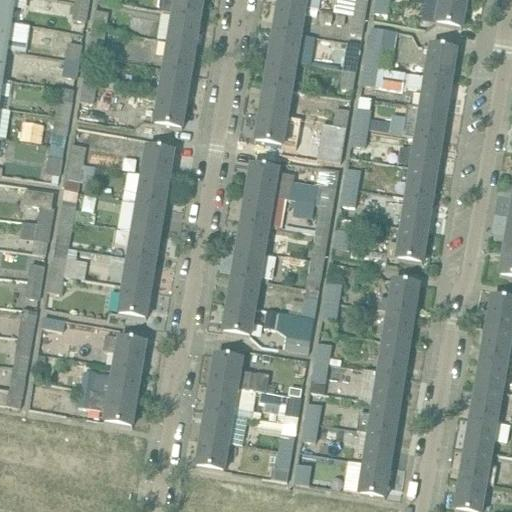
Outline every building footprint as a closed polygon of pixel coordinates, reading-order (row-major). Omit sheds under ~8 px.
[(0,0),(0,22),(11,25),(14,0),(0,0)] [(75,0),(75,6),(88,8),(89,0),(75,0)] [(172,16),(200,20),(203,0),(160,0),(158,13),(172,16)] [(278,0),(278,5),(318,12),(320,0),(278,0)] [(351,18),(365,21),(367,0),(343,0),(343,3),(342,3),(340,17),(351,18)] [(390,0),(375,0),(373,17),(387,19),(390,0)] [(464,0),(425,0),(421,22),(436,25),(435,26),(461,31),(467,1),(464,0)] [(273,33),(301,37),(304,17),(316,19),(317,13),(318,13),(318,12),(278,5),(273,33)] [(88,8),(75,6),(72,23),(85,25),(88,8)] [(92,31),(105,34),(117,36),(120,18),(95,14),(92,31)] [(168,44),(195,48),(200,20),(172,16),(168,44)] [(365,21),(351,18),(348,36),(362,38),(365,21)] [(0,52),(7,53),(11,25),(0,22),(0,52)] [(102,51),(105,34),(92,31),(89,49),(102,51)] [(371,31),(364,70),(378,72),(381,55),(392,57),(396,35),(371,31)] [(268,61),(296,65),(301,37),(273,33),(268,61)] [(163,71),(191,76),(195,48),(168,44),(163,71)] [(79,65),(82,49),(68,46),(65,63),(79,65)] [(346,46),(342,73),(356,75),(360,48),(346,46)] [(430,48),(425,79),(451,83),(456,52),(430,48)] [(0,52),(0,81),(3,82),(5,68),(15,69),(17,56),(7,54),(7,53),(0,52)] [(264,89),(291,93),(296,65),(268,61),(264,89)] [(79,65),(65,63),(62,80),(76,82),(79,65)] [(82,87),(96,89),(99,71),(85,69),(82,87)] [(425,80),(378,72),(364,70),(362,88),(381,91),(380,93),(402,96),(402,94),(405,95),(406,91),(423,94),(420,109),(446,113),(451,83),(425,79),(425,80)] [(158,99),(186,104),(191,76),(163,71),(158,99)] [(352,94),(356,75),(342,73),(339,91),(352,94)] [(0,81),(0,110),(8,112),(12,83),(3,82),(0,81)] [(96,89),(82,87),(79,105),(93,107),(96,89)] [(259,116),(287,121),(291,93),(264,89),(259,116)] [(55,120),(69,122),(74,93),(60,91),(55,120)] [(181,132),(186,104),(158,99),(154,127),(181,132)] [(446,113),(420,109),(420,110),(408,108),(403,138),(415,140),(441,144),(446,113)] [(354,130),(368,133),(371,114),(357,111),(354,130)] [(333,128),(346,130),(349,114),(336,112),(333,128)] [(282,149),(287,121),(259,116),(254,144),(282,149)] [(66,139),(69,122),(55,120),(50,149),(64,151),(66,139)] [(23,124),(19,143),(41,147),(44,128),(23,124)] [(333,128),(325,127),(323,138),(344,142),(346,130),(333,128)] [(368,133),(354,130),(350,149),(365,151),(368,133)] [(410,170),(436,174),(441,144),(415,140),(410,170)] [(69,166),(82,168),(85,151),(72,148),(69,166)] [(64,151),(50,149),(45,177),(52,179),(59,180),(64,151)] [(146,150),(141,178),(169,182),(173,155),(146,150)] [(82,168),(69,166),(66,184),(79,186),(82,168)] [(251,168),(246,196),(290,203),(294,179),(278,176),(278,172),(251,168)] [(393,199),(406,201),(431,205),(436,174),(410,170),(408,188),(395,186),(393,199)] [(322,193),(319,208),(332,210),(338,175),(320,172),(316,192),(322,193)] [(344,191),(358,193),(366,195),(368,183),(360,182),(361,174),(347,172),(344,191)] [(137,206),(164,210),(169,182),(141,178),(137,206)] [(355,212),(358,193),(344,191),(341,210),(355,212)] [(40,211),(37,226),(51,229),(54,213),(51,212),(53,197),(26,193),(23,208),(40,211)] [(246,196),(241,223),(269,228),(281,230),(283,217),(286,202),(246,196)] [(401,231),(427,235),(431,205),(406,201),(401,231)] [(62,204),(59,222),(73,224),(76,206),(62,204)] [(285,229),(285,232),(313,237),(314,235),(328,238),(332,210),(319,208),(298,204),(297,207),(318,211),(318,212),(314,233),(285,229)] [(137,206),(132,233),(160,238),(164,210),(137,206)] [(70,242),(73,224),(59,222),(56,239),(70,242)] [(422,266),(427,235),(401,231),(398,247),(389,246),(387,257),(359,253),(364,226),(338,222),(332,259),(386,267),(387,260),(422,266)] [(241,223),(236,251),(264,256),(269,228),(241,223)] [(37,226),(34,243),(48,246),(51,229),(37,226)] [(128,255),(127,261),(155,266),(160,238),(132,233),(128,255)] [(328,238),(314,235),(313,237),(314,237),(310,264),(323,267),(328,238)] [(511,249),(504,248),(499,278),(511,280),(511,249)] [(236,251),(232,279),(259,284),(264,256),(236,251)] [(50,278),(63,280),(66,262),(53,260),(50,278)] [(123,289),(150,294),(155,266),(127,261),(123,289)] [(307,279),(305,291),(318,294),(323,267),(310,264),(307,279)] [(30,267),(27,284),(41,286),(44,270),(30,267)] [(63,280),(50,278),(48,295),(60,297),(63,280)] [(232,279),(227,307),(255,312),(259,284),(232,279)] [(41,286),(27,284),(25,301),(38,303),(41,286)] [(387,314),(413,318),(418,288),(392,284),(390,301),(379,300),(377,312),(387,314)] [(324,305),(338,307),(342,288),(328,286),(324,305)] [(146,321),(150,294),(123,289),(118,317),(146,321)] [(318,294),(305,291),(301,320),(313,322),(318,294)] [(511,303),(491,299),(486,330),(511,334),(511,332),(511,303)] [(335,326),(338,307),(324,305),(321,323),(335,326)] [(250,339),(255,312),(227,307),(222,335),(250,339)] [(22,312),(17,341),(32,343),(36,315),(22,312)] [(313,322),(301,320),(266,314),(263,331),(275,333),(286,340),(283,352),(308,357),(313,322)] [(383,344),(408,349),(413,318),(387,314),(383,344)] [(41,332),(62,336),(64,324),(43,321),(41,332)] [(481,360),(506,365),(511,334),(486,330),(481,360)] [(115,356),(113,369),(141,374),(146,346),(105,339),(103,354),(115,356)] [(27,372),(32,343),(17,341),(13,370),(27,372)] [(378,375),(404,379),(408,349),(383,344),(378,375)] [(318,347),(314,366),(329,368),(332,349),(318,347)] [(214,358),(210,386),(256,393),(266,395),(269,378),(256,376),(256,377),(240,374),(242,362),(214,358)] [(475,391),(501,395),(506,365),(481,360),(475,391)] [(309,396),(322,397),(324,398),(329,368),(314,366),(309,396)] [(109,397),(136,402),(141,374),(113,369),(109,397)] [(27,372),(13,370),(12,370),(8,393),(0,392),(0,408),(20,412),(27,372)] [(404,379),(378,375),(378,376),(363,373),(358,403),(373,405),(399,410),(404,379)] [(83,375),(80,392),(93,395),(96,378),(83,375)] [(252,413),(256,393),(253,393),(210,386),(205,414),(233,418),(234,410),(252,413)] [(33,387),(28,410),(55,416),(60,393),(33,387)] [(290,390),(289,398),(300,400),(302,392),(290,390)] [(470,421),(496,426),(501,395),(475,391),(470,421)] [(109,397),(93,395),(80,392),(77,410),(106,415),(104,425),(132,430),(136,402),(109,397)] [(304,425),(319,427),(322,409),(320,409),(322,397),(309,396),(304,425)] [(300,401),(288,399),(283,426),(296,429),(301,403),(300,403),(300,401)] [(356,434),(360,435),(394,440),(399,410),(373,405),(371,418),(359,416),(356,434)] [(205,414),(200,441),(228,446),(233,418),(205,414)] [(6,417),(5,425),(28,429),(30,421),(6,417)] [(30,421),(28,429),(52,433),(53,425),(30,421)] [(465,452),(491,456),(493,444),(507,446),(510,429),(496,426),(470,421),(465,452)] [(58,425),(57,433),(81,437),(82,429),(58,425)] [(316,447),(319,427),(304,425),(301,445),(316,447)] [(92,431),(91,439),(114,443),(116,435),(92,431)] [(116,435),(114,443),(138,447),(139,439),(116,435)] [(355,465),(389,470),(394,440),(360,435),(355,465)] [(281,437),(278,455),(291,457),(294,439),(281,437)] [(223,474),(228,446),(200,441),(196,469),(223,474)] [(459,482),(493,488),(496,470),(488,469),(491,456),(465,452),(459,482)] [(0,455),(0,507),(8,509),(20,460),(0,455)] [(288,475),(291,457),(278,455),(276,473),(288,475)] [(20,460),(8,509),(18,511),(37,511),(48,467),(20,460)] [(384,501),(389,470),(355,465),(351,495),(358,496),(358,497),(384,501)] [(48,467),(37,511),(67,511),(76,474),(48,467)] [(295,488),(307,490),(311,470),(298,468),(295,488)] [(76,474),(67,511),(96,511),(104,481),(76,474)] [(197,478),(196,486),(219,490),(221,482),(197,478)] [(104,481),(96,511),(126,511),(133,488),(104,481)] [(221,482),(219,490),(243,494),(244,486),(221,482)] [(493,488),(459,482),(454,511),(480,511),(485,487),(493,488)] [(249,487),(248,495),(271,499),(273,491),(249,487)] [(278,491),(277,499),(300,503),(302,495),(278,491)] [(306,496),(305,504),(329,508),(330,500),(306,496)] [(340,502),(339,510),(353,511),(362,511),(364,506),(340,502)]
